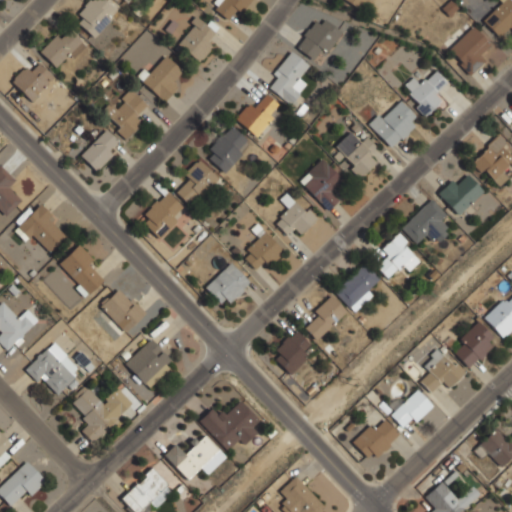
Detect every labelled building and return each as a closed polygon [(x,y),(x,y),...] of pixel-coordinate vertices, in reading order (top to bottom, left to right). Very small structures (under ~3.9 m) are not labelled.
[(76,26),(94,38),(109,17),(107,15),(114,6),(106,0),(87,0),(78,13),(83,16),(76,26)] [(210,0),(223,20),(254,0),(210,0)] [(341,0),(362,12),(369,0),(341,0)] [(511,30),(511,0),(503,0),(480,17),(496,38),(510,28),(511,30)] [(208,38),(214,30),(197,15),(174,42),(197,63),(214,43),(208,38)] [(341,32),(324,19),(319,25),(313,20),(293,45),(310,59),(317,49),(323,54),(341,32)] [(488,43),(467,19),(440,43),(469,75),(485,60),(478,52),(488,43)] [(37,51),(51,66),(66,54),(70,59),(85,46),(72,32),(65,38),(59,31),(37,51)] [(269,77),(274,81),(268,89),(290,104),(303,86),(296,80),(308,63),(289,50),(269,77)] [(176,74),(181,69),(164,52),(138,79),(162,102),(183,81),(176,74)] [(32,71),(25,64),(8,81),(30,103),(55,78),(40,63),(32,71)] [(404,97),(423,117),(443,98),(436,90),(445,82),(433,69),(418,84),(411,76),(403,84),(410,91),(404,97)] [(136,115),(145,105),(128,88),(101,115),(124,139),(142,121),(136,115)] [(255,137),(275,115),(269,110),(276,102),(266,94),(254,108),(246,102),(233,118),(255,137)] [(53,111),(66,102),(61,95),(49,104),(53,111)] [(419,121),(396,97),(367,124),(389,149),(419,121)] [(245,139),(230,125),(202,154),(222,173),(244,151),(238,146),(245,139)] [(94,171),(114,152),(107,145),(114,139),(104,129),(78,155),(94,171)] [(357,179),(375,163),(368,154),(375,147),(362,133),(355,139),(349,132),(330,148),(357,179)] [(506,143),(496,134),(469,161),(496,188),(511,172),(505,165),(511,159),(501,149),(506,143)] [(297,181),(326,211),(341,196),(333,189),(343,179),(321,157),(297,181)] [(189,206),(217,177),(197,158),(182,173),(188,179),(175,192),(189,206)] [(6,187),(14,179),(0,165),(0,212),(4,216),(19,200),(6,187)] [(435,193),(457,215),(483,190),(467,175),(459,183),(452,176),(435,193)] [(181,205),(166,189),(142,212),(148,218),(142,223),(158,240),(179,219),(173,213),(181,205)] [(299,234),(315,218),(288,191),(279,199),(286,207),(272,221),(286,234),(293,227),(299,234)] [(399,227),(415,244),(423,237),(432,246),(447,232),(439,223),(446,217),(429,198),(399,227)] [(16,225),(45,254),(67,233),(38,203),(16,225)] [(256,271),(281,251),(265,230),(240,251),(256,271)] [(382,277),(416,263),(404,233),(379,243),(386,259),(376,263),(382,277)] [(55,263),(84,296),(106,277),(77,244),(55,263)] [(203,287),(224,308),(250,282),(229,261),(203,287)] [(352,312),(373,293),(367,286),(377,277),(363,262),(332,290),(352,312)] [(104,320),(120,336),(144,311),(117,286),(98,305),(108,315),(104,320)] [(511,323),(511,291),(482,317),(499,335),(511,323)] [(315,340),(345,311),(329,294),(299,324),(315,340)] [(17,316),(0,300),(0,344),(8,352),(38,321),(25,308),(17,316)] [(492,336),(477,320),(456,340),(462,346),(454,354),(469,370),(491,348),(486,343),(492,336)] [(309,344),(295,329),(269,355),(288,374),(307,356),(302,351),(309,344)] [(174,363),(149,337),(122,364),(147,389),(174,363)] [(65,355),(52,341),(22,369),(36,384),(42,377),(57,393),(73,378),(58,361),(65,355)] [(438,385),(444,391),(464,373),(439,347),(420,365),(427,372),(418,381),(430,393),(438,385)] [(133,402),(118,385),(100,402),(85,386),(68,402),(87,422),(78,430),(90,443),(133,402)] [(402,430),(430,403),(414,388),(387,414),(402,430)] [(256,421),(237,399),(219,414),(212,406),(196,419),(223,450),(232,442),(238,448),(255,432),(250,426),(256,421)] [(350,442),(370,462),(399,434),(384,420),(376,428),(370,422),(350,442)] [(500,467),(511,455),(511,432),(505,439),(494,428),(473,449),(481,457),(485,452),(500,467)] [(9,443),(0,432),(0,463),(8,456),(2,449),(9,443)] [(205,474),(224,456),(203,433),(183,451),(175,442),(161,454),(185,480),(199,467),(205,474)] [(0,482),(0,497),(6,504),(22,490),(28,496),(44,481),(26,460),(0,482)] [(154,507),(171,490),(151,467),(118,497),(132,511),(136,511),(149,501),(154,507)] [(279,503),(287,511),(297,511),(299,510),(300,511),(323,511),(320,509),(324,506),(294,475),(279,489),(286,496),(279,503)] [(427,511),(458,511),(479,496),(471,486),(455,498),(441,481),(423,495),(431,506),(426,510),(427,511)]
